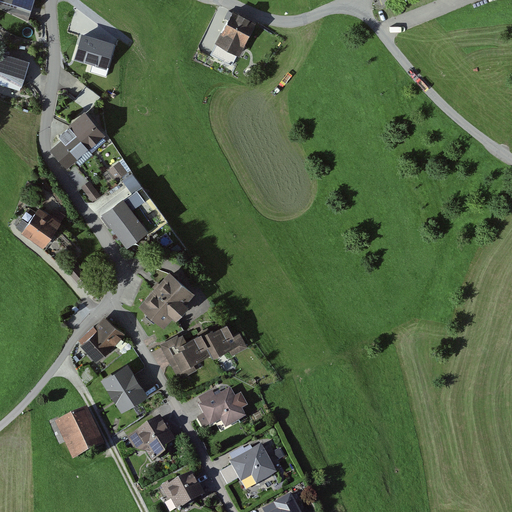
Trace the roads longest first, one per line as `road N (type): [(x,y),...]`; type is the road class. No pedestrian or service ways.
road 1 (residential): [(52,0),(47,151),(118,257),(109,300)]
road 2 (residential): [(233,511),(109,300)]
road 3 (residential): [(511,160),(461,122),(353,0)]
road 4 (track): [(58,363),(80,385),(144,511)]
road 5 (residential): [(352,0),(286,22),(221,0)]
road 6 (residential): [(109,300),(30,398)]
